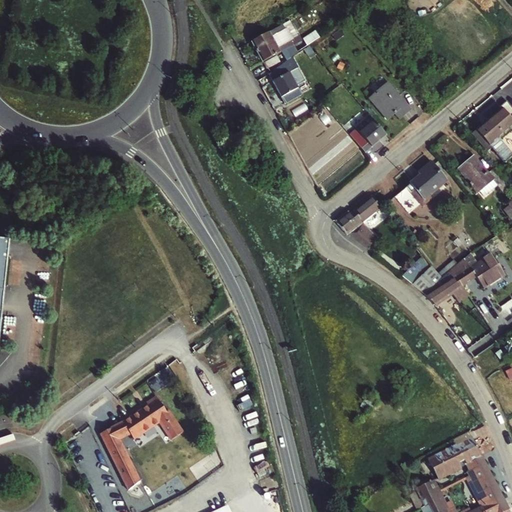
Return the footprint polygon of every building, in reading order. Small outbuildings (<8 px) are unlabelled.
[(275,35),(285,30),(282,24),(251,41),(263,62),(293,45),(290,39),(281,45),(279,47),(272,35),(275,35)] [(310,46),(297,55),(301,61),(314,52),(310,46)] [(264,64),(266,69),(281,60),(278,55),(264,64)] [(272,81),(284,103),(301,94),(296,86),(303,82),(296,68),(272,81)] [(370,98),(388,119),(395,113),(400,118),(410,110),(388,83),(370,98)] [(477,130),(491,146),(511,128),(511,107),(507,102),(500,107),(502,109),(477,130)] [(350,135),(365,153),(387,135),(375,121),(361,132),(357,128),(350,135)] [(474,157),(459,169),(477,191),(484,186),(487,190),(495,183),(498,187),(504,183),(494,170),(489,175),(474,157)] [(427,171),(425,169),(419,174),(420,176),(411,183),(423,198),(446,180),(434,165),(427,171)] [(446,180),(423,198),(426,202),(450,184),(446,180)] [(411,183),(394,197),(409,215),(426,202),(423,198),(411,183)] [(380,208),(372,196),(353,210),(362,222),(380,208)] [(511,200),(508,204),(509,206),(503,211),(511,221),(511,220),(511,200)] [(362,222),(353,210),(349,213),(347,210),(337,220),(338,224),(348,235),(349,233),(368,249),(374,241),(356,226),(362,222)] [(0,340),(11,236),(0,235),(0,340)] [(455,270),(458,275),(469,268),(466,263),(455,270)] [(411,266),(403,277),(413,285),(421,274),(411,266)] [(421,274),(413,285),(424,295),(441,276),(428,266),(421,274)] [(469,268),(458,275),(457,276),(463,286),(477,276),(470,267),(469,268)] [(463,286),(457,276),(442,287),(448,296),(463,286)] [(448,296),(442,287),(434,292),(441,301),(448,296)] [(141,480),(122,441),(130,437),(133,442),(160,427),(171,445),(183,438),(171,419),(169,420),(158,400),(148,406),(149,409),(101,436),(128,490),(141,480)] [(483,459),(473,440),(430,463),(440,481),(470,466),(475,463),(483,459)] [(480,509),(481,511),(507,511),(510,511),(483,459),(475,463),(493,499),(489,502),(490,504),(480,509)] [(417,490),(425,506),(421,508),(423,511),(447,511),(444,507),(431,480),(416,488),(417,490)] [(421,508),(425,506),(417,490),(409,494),(417,510),(421,508)]
